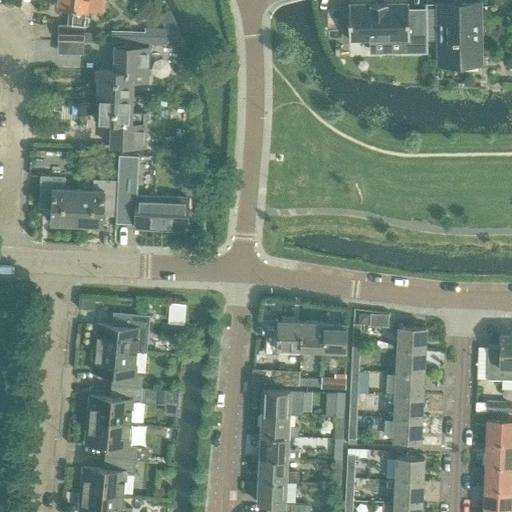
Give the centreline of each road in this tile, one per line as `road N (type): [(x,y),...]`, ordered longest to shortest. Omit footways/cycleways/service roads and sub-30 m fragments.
road 1 (residential): [(242,271),(253,120),(247,0)]
road 2 (residential): [(53,262),(30,511)]
road 3 (residential): [(242,271),(221,511)]
road 4 (residential): [(6,260),(14,48),(0,28)]
road 5 (residential): [(242,271),(463,301)]
road 6 (residential): [(454,511),(463,301)]
road 7 (residential): [(242,271),(53,262)]
